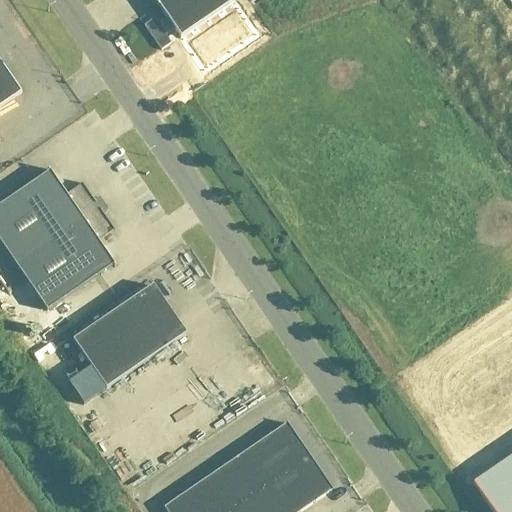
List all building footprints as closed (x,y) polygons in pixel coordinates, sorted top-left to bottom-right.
[(234,4),(230,0),(150,0),(179,42),(234,4)] [(0,66),(0,110),(20,96),(0,66)] [(0,207),(0,246),(46,314),(112,268),(114,270),(115,270),(97,244),(113,233),(113,234),(114,233),(102,216),(107,212),(98,200),(94,203),(82,186),(80,186),(81,187),(65,198),(48,172),(47,173),(48,175),(0,207)] [(106,393),(185,337),(152,289),(72,343),(106,393)] [(89,371),(67,386),(82,409),(105,393),(89,371)] [(102,415),(90,420),(103,449),(138,433),(133,423),(110,433),(102,415)] [(286,427),(193,490),(163,511),(303,511),(331,493),(331,494),(332,494),(285,426),(286,427)] [(164,467),(154,453),(123,477),(134,491),(164,467)] [(489,511),(511,511),(511,459),(472,487),(489,511)]
